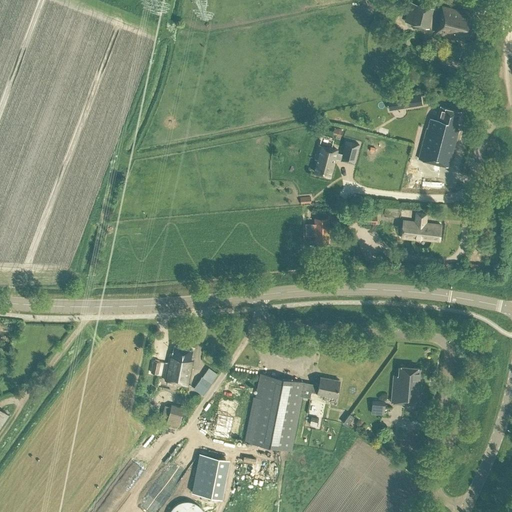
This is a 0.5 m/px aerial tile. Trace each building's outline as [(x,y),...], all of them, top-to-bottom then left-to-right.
[(429,27),(434,8),(410,1),(405,21),(429,27)] [(476,42),(481,24),(468,21),(471,13),(443,6),(436,32),(476,42)] [(459,58),(462,46),(448,43),(445,54),(459,58)] [(406,97),(408,106),(422,104),(420,94),(406,97)] [(449,167),(460,124),(457,123),(460,111),(442,106),(439,117),(431,119),(429,129),(427,128),(419,159),(449,167)] [(317,159),(314,171),(330,175),(333,162),(335,157),(341,158),(341,159),(343,159),(344,160),(347,161),(353,162),(356,152),(356,151),(357,146),(358,143),(348,140),(346,140),(344,148),(342,153),(336,151),(337,149),(327,146),(321,145),(318,144),(315,158),(317,159)] [(425,223),(427,213),(416,212),(415,221),(402,220),(400,237),(420,239),(421,237),(439,239),(441,225),(425,223)] [(356,223),(377,223),(377,214),(356,214),(356,223)] [(314,217),(314,223),(305,223),(305,235),(314,235),(315,243),(330,242),(329,216),(314,217)] [(191,358),(193,350),(174,346),(172,354),(171,353),(165,379),(188,384),(194,358),(191,358)] [(158,373),(160,362),(153,360),(151,372),(158,373)] [(420,376),(421,369),(402,367),(401,375),(395,375),(392,401),(419,403),(421,376),(420,376)] [(318,384),(260,373),(247,441),(292,450),(302,396),(310,398),(311,391),(337,396),(340,380),(320,376),(318,384)] [(200,377),(193,388),(202,395),(210,384),(200,377)] [(371,400),(370,412),(383,413),(384,401),(371,400)] [(0,426),(9,414),(0,407),(0,426)] [(179,424),(182,412),(168,409),(166,422),(179,424)] [(347,425),(354,416),(349,413),(343,422),(347,425)] [(231,435),(235,418),(219,414),(216,432),(215,435),(231,438),(231,435)] [(181,462),(152,496),(162,505),(191,470),(181,462)] [(274,485),(273,462),(245,463),(246,491),(254,491),(254,485),(274,485)] [(138,476),(142,469),(133,464),(129,472),(138,476)] [(111,497),(120,504),(131,491),(122,484),(111,497)] [(203,511),(202,510),(197,504),(190,501),(183,500),(176,503),(170,509),(169,511),(203,511)]
